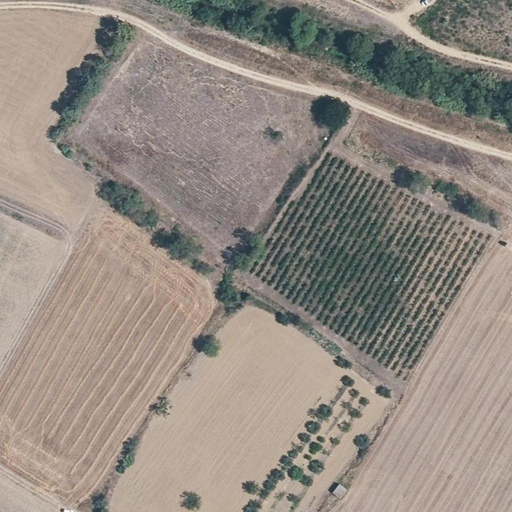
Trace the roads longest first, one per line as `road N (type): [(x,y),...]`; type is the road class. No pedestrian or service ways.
road 1 (track): [(132,0),(511,130)]
road 2 (track): [(511,71),(271,0)]
